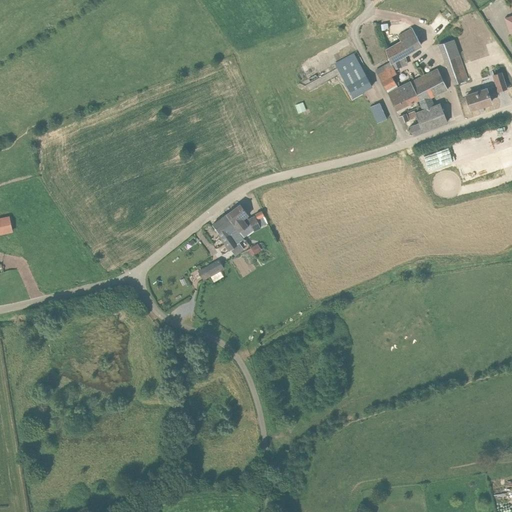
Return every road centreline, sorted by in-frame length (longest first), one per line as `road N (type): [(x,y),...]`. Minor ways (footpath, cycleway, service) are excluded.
road 1 (unclassified): [(132,274),(249,186),(511,108)]
road 2 (unclassified): [(267,511),(259,413),(241,365),(222,344),(158,313),(132,274)]
road 3 (unclassified): [(0,311),(132,274)]
